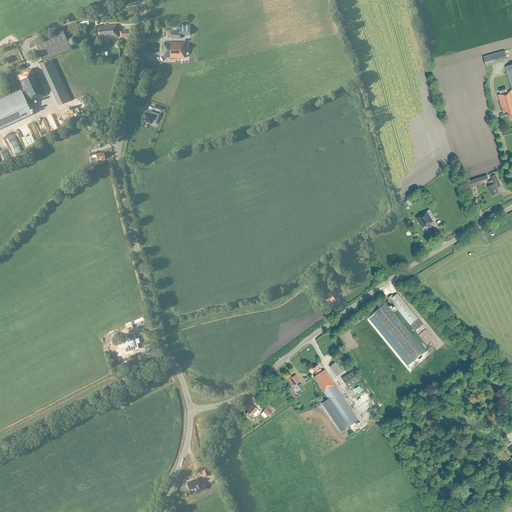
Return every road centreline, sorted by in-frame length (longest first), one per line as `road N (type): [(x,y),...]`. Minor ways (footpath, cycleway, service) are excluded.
road 1 (tertiary): [(188,409),(236,397),(393,276),(511,206)]
road 2 (tertiary): [(172,362),(118,180),(118,145),(141,58),(141,0)]
road 3 (unclassified): [(0,450),(172,362)]
road 4 (track): [(120,388),(111,379),(0,436)]
